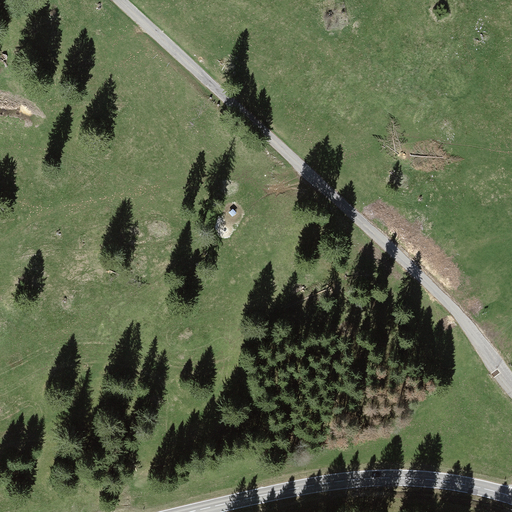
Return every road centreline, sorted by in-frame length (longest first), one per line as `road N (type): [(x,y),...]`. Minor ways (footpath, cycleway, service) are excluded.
road 1 (unclassified): [(511,386),(444,298),(119,0)]
road 2 (secondary): [(188,511),(355,479),(429,479),(511,496)]
